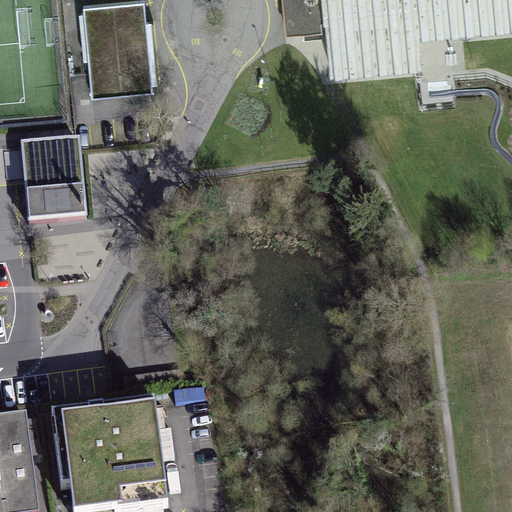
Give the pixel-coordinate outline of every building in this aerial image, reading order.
[(142,0),(84,5),(92,96),(153,91),(144,0),(142,0)] [(511,0),(282,0),(285,35),(323,31),(322,23),(326,22),(331,74),(422,66),(418,36),(511,28),(511,0)] [(22,147),(29,226),(87,220),(79,142),(22,147)] [(98,415),(54,422),(67,511),(76,511),(123,505),(121,490),(162,484),(151,408),(98,415)] [(35,511),(25,425),(0,428),(0,511),(35,511)]
